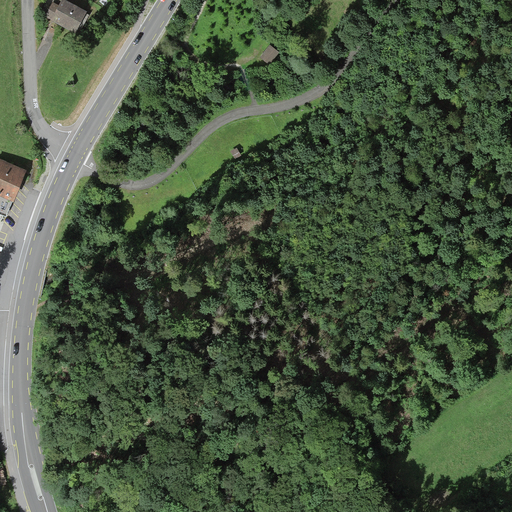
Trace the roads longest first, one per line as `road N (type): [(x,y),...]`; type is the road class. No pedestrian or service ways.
road 1 (primary): [(74,158),(40,244),(21,340),(23,437),(44,511)]
road 2 (unclassified): [(397,0),(323,87),(293,103),(228,117),(164,173),(120,184)]
road 3 (primary): [(169,0),(74,158)]
road 4 (residential): [(26,0),(33,106),(40,126),(74,158)]
road 5 (track): [(201,0),(181,47),(212,69),(239,60)]
